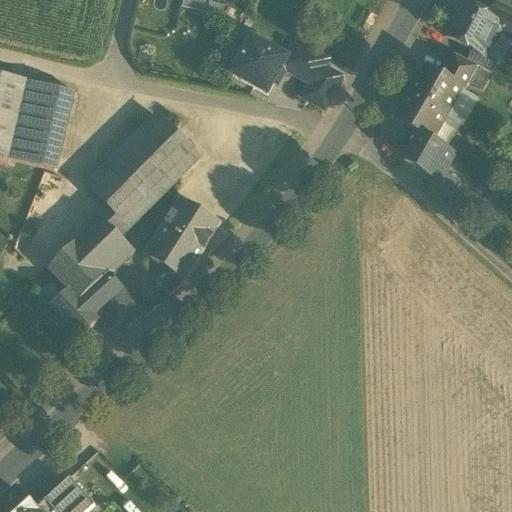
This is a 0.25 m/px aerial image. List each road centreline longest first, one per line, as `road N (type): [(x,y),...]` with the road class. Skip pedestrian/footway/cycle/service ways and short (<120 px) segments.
road 1 (tertiary): [(0,490),(296,207),(409,0)]
road 2 (track): [(107,82),(271,111),(335,136),(392,171),(511,273)]
